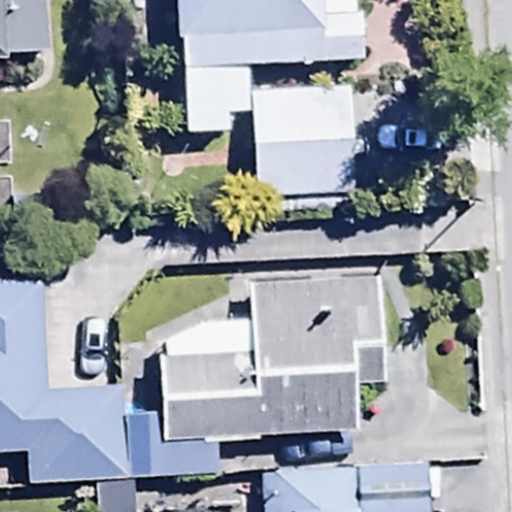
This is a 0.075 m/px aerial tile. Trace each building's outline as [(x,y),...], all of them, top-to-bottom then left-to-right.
[(0,0),(0,58),(43,53),(40,0),(0,0)] [(178,73),(244,70),(362,66),(360,16),(346,16),(346,0),(169,0),(171,38),(176,38),(178,73)] [(245,117),(245,98),(244,70),(178,73),(180,137),(221,135),(220,118),(245,117)] [(346,94),(245,98),(249,213),(334,211),(334,198),(350,197),(346,94)] [(152,445),(209,446),(255,443),(255,436),(347,432),(345,387),(385,385),(380,280),(245,286),(247,324),(196,327),(162,343),(162,356),(151,356),(151,417),(152,445)] [(152,445),(151,417),(129,417),(129,406),(118,406),(118,392),(41,392),(41,285),(0,285),(0,458),(20,458),(21,485),(210,477),(209,446),(152,445)] [(354,511),(355,472),(256,473),(256,511),(128,511),(129,487),(95,488),(95,511),(354,511)] [(355,472),(354,511),(423,511),(423,472),(355,472)]
